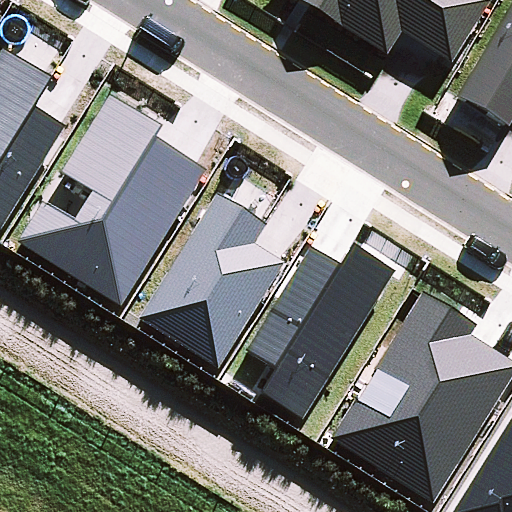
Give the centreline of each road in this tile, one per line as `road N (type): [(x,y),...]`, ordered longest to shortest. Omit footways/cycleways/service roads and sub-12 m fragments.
road 1 (residential): [(511,235),(142,0)]
road 2 (track): [(320,511),(0,308)]
